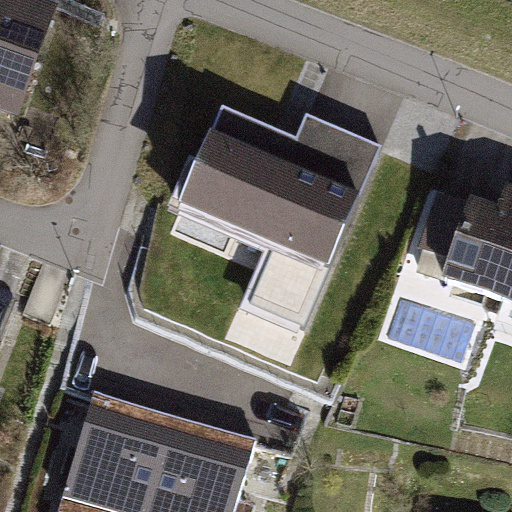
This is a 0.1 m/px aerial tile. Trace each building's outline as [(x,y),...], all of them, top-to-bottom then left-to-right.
[(42,13),(3,0),(0,0),(0,108),(7,111),(42,13)] [(289,136),(217,106),(176,204),(263,240),(234,308),(297,334),(375,147),(298,115),(289,136)] [(511,184),(505,182),(495,210),(467,200),(440,277),(511,302),(511,184)] [(151,511),(179,419),(108,399),(74,511),(151,511)] [(228,511),(250,440),(179,419),(151,511),(228,511)]
